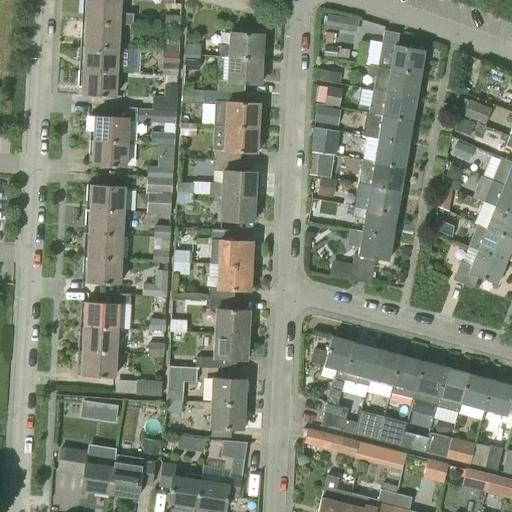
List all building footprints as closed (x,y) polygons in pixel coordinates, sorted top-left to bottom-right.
[(81,22),(118,24),(132,25),(132,14),(118,13),(118,0),(82,0),(82,14),(85,14),(85,22),(81,22)] [(226,0),(224,8),(235,10),(237,0),(226,0)] [(237,0),(235,10),(246,13),(248,0),(237,0)] [(261,0),(248,0),(246,13),(258,16),(261,0)] [(345,29),(348,16),(346,16),(328,13),(326,26),(344,29),(345,29)] [(164,15),(164,28),(179,28),(180,16),(164,15)] [(118,24),(81,22),(81,38),(84,38),(84,46),(80,45),(80,46),(116,48),(118,24)] [(423,50),(397,45),(399,33),(383,30),(379,54),(392,56),(390,68),(419,73),(423,50)] [(229,32),(229,45),(219,45),(218,56),(228,57),(261,58),(262,34),(229,32)] [(332,44),(333,33),(326,32),(325,43),(332,44)] [(163,51),(178,52),(178,39),(163,39),(163,51)] [(184,44),(183,55),(199,56),(200,45),(184,44)] [(116,48),(80,46),(79,62),(83,62),(83,70),(78,69),(78,70),(115,72),(130,73),(132,49),(116,48)] [(348,58),(349,49),(337,48),(324,46),(323,55),(336,57),(348,58)] [(199,56),(183,55),(183,65),(199,66),(199,56)] [(217,81),(216,91),(243,92),(244,82),(260,83),(261,58),(228,57),(227,81),(217,81)] [(177,64),(162,63),(161,75),(177,76),(177,64)] [(390,68),(376,66),(368,65),(366,75),(375,76),(372,90),(415,97),(419,73),(390,68)] [(115,72),(78,70),(78,86),(82,86),(81,94),(114,96),(115,72)] [(337,82),(339,73),(325,71),(324,80),(337,82)] [(152,96),(152,109),(175,110),(176,110),(177,84),(164,83),(163,97),(152,96)] [(327,87),(324,104),(339,107),(342,89),(327,87)] [(216,91),(203,90),(182,89),(181,103),(194,104),(214,105),(213,126),(225,127),(225,126),(257,128),(258,104),(243,103),(243,92),(216,91)] [(372,90),(369,113),(411,120),(415,97),(372,90)] [(463,116),(484,125),(491,108),(470,99),(463,116)] [(316,104),(313,119),(331,122),(333,107),(316,104)] [(175,110),(152,109),(135,108),(134,122),(174,124),(175,110)] [(411,120),(369,113),(367,122),(370,122),(367,136),(378,138),(407,143),(411,120)] [(89,139),(88,140),(126,142),(127,117),(94,115),(90,115),(89,131),(94,132),(93,139),(89,139)] [(469,134),(473,122),(460,118),(455,130),(469,134)] [(180,124),(179,135),(195,136),(196,124),(180,124)] [(215,149),(214,160),(240,161),(240,151),(256,152),(257,128),(225,126),(225,127),(224,150),(215,149)] [(149,144),(174,145),(174,141),(174,132),(150,131),(149,144)] [(335,140),(312,136),(311,150),(333,153),(335,140)] [(378,138),(374,162),(403,167),(407,143),(378,138)] [(126,142),(88,140),(88,155),(92,156),(92,164),(125,166),(126,142)] [(465,159),(470,147),(457,142),(452,154),(465,159)] [(316,176),(330,178),(333,156),(317,153),(316,176)] [(147,166),(146,179),(172,181),(172,161),(172,158),(167,157),(157,156),(156,166),(147,166)] [(361,159),(359,169),(357,182),(399,189),(403,167),(374,162),(361,159)] [(223,171),(222,183),(209,182),(208,194),(221,195),(254,197),(255,172),(239,171),(240,161),(214,160),(213,170),(223,171)] [(511,162),(505,160),(499,174),(494,172),(491,180),(511,188),(511,162)] [(456,180),(461,169),(450,164),(445,175),(456,180)] [(334,179),(320,177),(317,194),(331,197),(334,179)] [(172,181),(146,179),(145,193),(147,193),(146,213),(170,215),(172,181)] [(511,188),(491,180),(488,187),(482,202),(495,207),(494,208),(511,215),(511,188)] [(177,182),(176,193),(193,194),(193,183),(177,182)] [(355,196),(353,206),(395,213),(399,189),(357,182),(357,183),(355,196)] [(447,211),(451,188),(440,185),(439,184),(439,187),(438,191),(436,206),(437,206),(443,209),(447,211)] [(86,209),(122,211),(123,187),(87,185),(86,201),(91,201),(90,209),(86,209)] [(193,194),(176,193),(175,204),(192,205),(193,194)] [(254,197),(221,195),(220,220),(252,221),(254,197)] [(395,213),(353,206),(352,216),(364,218),(362,233),(391,238),(395,213)] [(511,215),(494,208),(485,230),(511,240),(511,215)] [(85,233),(120,235),(122,211),(86,209),(85,225),(89,225),(89,233),(85,233)] [(436,219),(434,229),(452,237),(454,226),(436,219)] [(153,238),(169,239),(170,226),(154,225),(153,238)] [(511,242),(511,240),(485,230),(475,225),(466,247),(467,247),(504,262),(511,242)] [(251,241),(236,241),(237,230),(211,229),(210,240),(219,240),(218,264),(250,266),(251,241)] [(353,254),(351,265),(332,262),(330,277),(370,283),(374,259),(387,261),(391,238),(362,233),(349,231),(346,245),(359,247),(358,255),(353,254)] [(120,235),(85,233),(84,249),(88,249),(88,257),(84,257),(119,259),(120,235)] [(467,247),(462,261),(460,260),(452,279),(473,288),(477,277),(495,284),(504,262),(467,247)] [(151,262),(167,263),(168,251),(152,250),(151,262)] [(172,262),(188,263),(189,251),(173,251),(172,262)] [(119,259),(84,257),(83,273),(86,273),(86,282),(118,283),(119,259)] [(188,263),(172,262),(172,274),(188,275),(188,263)] [(209,288),(208,298),(233,299),(234,289),(249,290),(250,266),(218,264),(209,264),(209,272),(217,273),(217,288),(209,288)] [(154,270),(154,284),(142,283),(142,296),(166,297),(167,271),(154,270)] [(100,303),(81,302),(81,318),(85,318),(85,326),(80,326),(115,328),(117,304),(129,305),(129,295),(100,293),(100,303)] [(233,299),(208,298),(208,308),(216,309),(214,333),(247,335),(248,310),(233,309),(233,299)] [(149,319),(148,331),(164,332),(164,320),(149,319)] [(169,320),(169,331),(185,332),(185,321),(169,320)] [(79,350),(114,352),(115,328),(80,326),(79,342),(84,342),(84,350),(79,350)] [(247,335),(214,333),(213,358),(245,360),(247,335)] [(340,390),(343,379),(353,343),(330,337),(323,365),(336,369),(334,377),(333,377),(326,403),(337,405),(341,391),(340,390)] [(147,343),(146,355),(162,356),(163,344),(147,343)] [(353,343),(343,379),(367,385),(369,377),(376,349),(353,343)] [(376,349),(369,377),(391,384),(399,355),(376,349)] [(114,352),(79,350),(78,366),(82,366),(81,375),(113,376),(114,352)] [(420,361),(399,355),(391,384),(413,389),(420,361)] [(411,397),(413,397),(409,410),(423,414),(424,408),(433,411),(435,403),(445,368),(420,361),(413,389),(411,397)] [(168,368),(166,389),(182,390),(182,382),(195,383),(196,370),(168,368)] [(445,368),(435,403),(460,410),(462,402),(469,374),(445,368)] [(469,374),(462,402),(483,408),(481,416),(482,417),(492,380),(469,374)] [(210,403),(243,404),(244,380),(212,378),(210,403)] [(161,382),(135,380),(134,395),(160,396),(161,382)] [(511,394),(511,385),(492,380),(482,417),(490,419),(492,411),(507,415),(511,394)] [(166,389),(165,400),(181,401),(182,390),(166,389)] [(196,417),(196,398),(185,398),(186,417),(196,417)] [(181,401),(165,400),(164,411),(181,413),(181,401)] [(325,402),(322,414),(334,417),(337,405),(326,403),(325,402)] [(98,403),(95,418),(113,421),(116,405),(98,403)] [(243,404),(210,403),(209,427),(242,429),(243,404)] [(319,426),(342,431),(348,408),(337,405),(334,417),(322,414),(320,425),(319,426)] [(360,410),(353,435),(364,437),(376,440),(383,415),(360,410)] [(357,441),(322,432),(308,429),(304,444),(354,455),(355,454),(357,441)] [(389,431),(386,443),(398,446),(401,434),(389,431)] [(401,434),(398,446),(410,449),(413,437),(401,434)] [(429,434),(424,452),(446,458),(451,439),(429,434)] [(202,452),(204,440),(192,438),(190,450),(202,452)] [(156,454),(159,441),(145,439),(143,452),(156,454)] [(451,439),(446,458),(470,463),(474,445),(451,439)] [(200,475),(196,506),(224,511),(226,495),(238,497),(246,442),(222,441),(220,457),(224,457),(222,468),(202,465),(200,475)] [(404,453),(357,441),(355,454),(401,465),(404,453)] [(496,470),(501,448),(489,445),(484,467),(496,470)] [(97,465),(84,463),(86,451),(60,447),(57,470),(83,474),(80,489),(109,493),(113,462),(98,460),(97,465)] [(501,471),(511,474),(511,451),(507,450),(501,471)] [(115,463),(113,462),(109,493),(137,497),(139,482),(151,484),(155,461),(142,459),(143,458),(141,458),(141,459),(117,456),(118,454),(116,454),(115,463)] [(423,474),(444,480),(449,461),(428,455),(423,474)] [(184,478),(172,476),(174,465),(161,463),(158,485),(170,487),(168,502),(196,506),(200,475),(185,473),(184,478)] [(326,474),(323,486),(320,497),(316,511),(345,511),(351,494),(351,493),(335,489),(338,477),(326,474)] [(486,494),(511,500),(511,481),(490,476),(486,494)] [(351,494),(345,511),(390,511),(394,500),(396,493),(380,489),(377,500),(351,494)] [(394,500),(390,511),(417,511),(407,509),(408,503),(394,500)]
